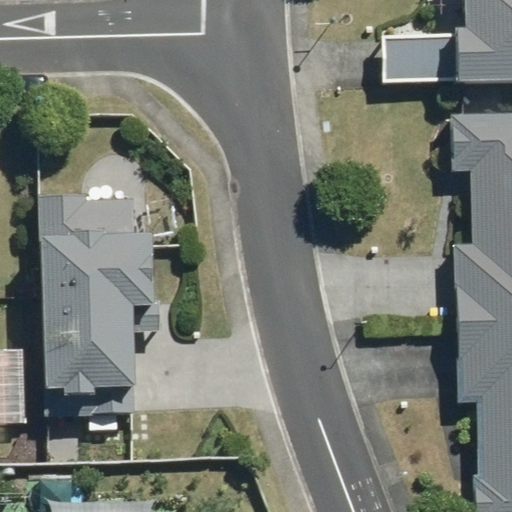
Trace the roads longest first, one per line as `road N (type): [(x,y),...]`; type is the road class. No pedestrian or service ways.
road 1 (residential): [(354,511),(311,398),(278,251),(248,34)]
road 2 (residential): [(248,34),(0,41)]
